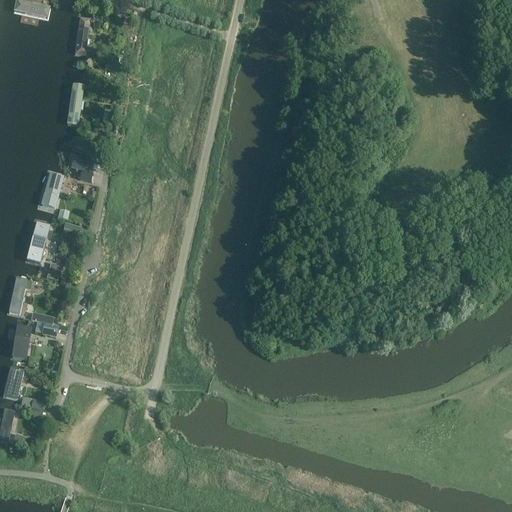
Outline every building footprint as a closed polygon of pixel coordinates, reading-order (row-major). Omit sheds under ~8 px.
[(55,1),(52,0),(17,0),(14,16),(50,24),(55,1)] [(75,57),(92,60),(99,24),(81,21),(75,57)] [(121,74),(122,67),(106,63),(104,71),(121,74)] [(71,107),(86,109),(89,90),(74,87),(71,107)] [(68,129),(83,130),(86,111),(71,108),(68,129)] [(74,159),(73,169),(89,172),(91,162),(74,159)] [(38,210),(57,215),(67,177),(48,171),(38,210)] [(91,184),(94,174),(82,171),(79,180),(91,184)] [(59,218),(69,220),(70,211),(61,210),(59,218)] [(30,267),(47,270),(57,232),(40,227),(30,267)] [(87,234),(77,231),(75,239),(85,241),(87,234)] [(60,282),(63,266),(51,264),(48,279),(60,282)] [(10,317),(25,319),(31,284),(17,281),(10,317)] [(51,325),(53,319),(32,315),(31,321),(51,325)] [(57,338),(58,328),(45,326),(43,336),(57,338)] [(10,358),(31,361),(36,332),(16,328),(10,358)] [(4,402),(20,405),(27,376),(11,372),(4,402)] [(31,409),(44,412),(46,403),(33,401),(31,409)] [(42,420),(44,412),(31,409),(30,417),(42,420)] [(0,435),(13,438),(18,415),(5,411),(0,435)]
